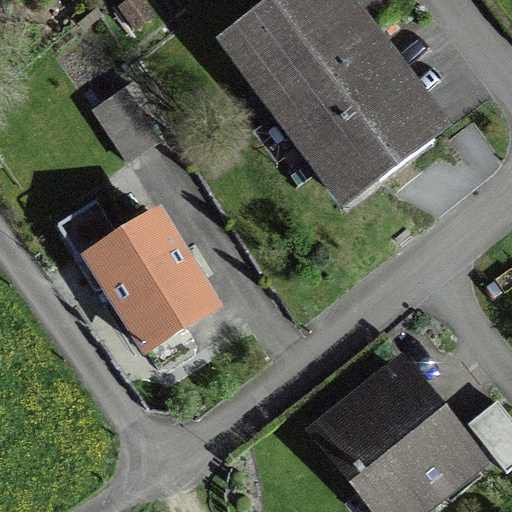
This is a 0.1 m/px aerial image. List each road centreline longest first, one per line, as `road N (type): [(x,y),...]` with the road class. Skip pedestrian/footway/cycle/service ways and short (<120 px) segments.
road 1 (residential): [(511,194),(158,473)]
road 2 (residential): [(0,234),(158,473)]
road 3 (track): [(187,511),(158,473),(95,511)]
